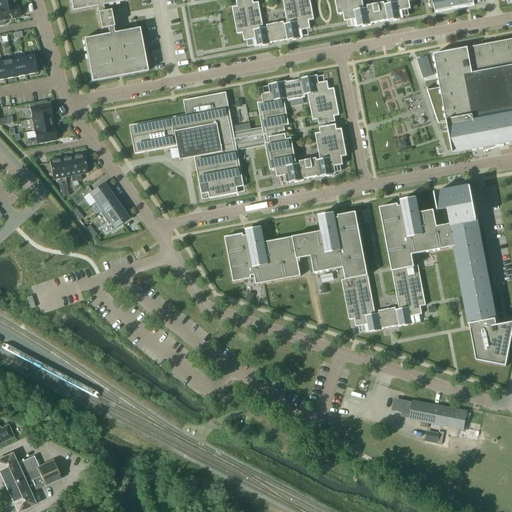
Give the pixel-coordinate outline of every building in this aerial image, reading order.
[(15,0),(0,0),(0,8),(17,5),(15,0)] [(139,28),(113,33),(112,27),(113,27),(112,18),(110,11),(105,12),(104,6),(128,1),(127,0),(69,0),(72,12),(97,7),(98,13),(97,13),(100,30),(107,28),(109,34),(83,39),(91,82),(119,77),(147,72),(139,28)] [(387,0),(388,4),(384,5),(384,3),(367,6),(367,8),(364,9),(362,0),(282,0),(287,24),(284,24),(283,22),(266,25),(267,27),(263,28),(258,2),(253,3),(252,0),(183,0),(184,1),(186,0),(238,0),(236,0),(237,6),(232,7),(237,34),(242,33),(244,41),(254,39),(255,47),(271,44),(271,43),(286,40),(286,41),(302,38),(301,30),(310,28),(309,21),(314,20),(310,0),(334,0),(338,15),(343,14),(345,22),(354,20),(356,28),(372,25),(372,24),(386,21),(386,22),(403,19),(401,11),(411,9),(409,1),(415,0),(414,0),(432,0),(435,13),(474,5),(473,0),(387,0)] [(0,26),(4,25),(2,20),(19,17),(17,5),(0,8),(0,26)] [(438,123),(439,123),(446,122),(453,154),(492,146),(492,147),(499,146),(499,145),(511,142),(511,39),(434,55),(440,88),(428,90),(427,88),(438,123)] [(34,55),(23,57),(26,75),(37,73),(34,55)] [(23,57),(12,59),(15,77),(26,75),(23,57)] [(2,61),(1,61),(5,79),(15,77),(12,59),(2,61)] [(304,180),(304,179),(305,179),(318,177),(319,178),(335,175),(334,167),(343,165),(342,157),(347,156),(342,129),(337,130),(336,125),(330,126),(330,124),(329,123),(335,122),(334,116),(339,115),(334,88),(329,89),(327,82),(318,83),(316,75),(300,79),(300,80),(286,82),(286,81),(269,84),(271,92),(261,94),(263,102),(257,103),(262,129),(264,139),(236,145),(234,134),(226,92),(183,101),(186,115),(129,126),(135,154),(144,152),(147,152),(164,149),(182,145),(184,155),(189,154),(193,153),(197,171),(201,195),(208,193),(209,199),(238,193),(237,188),(244,186),(237,149),(250,147),(265,144),(270,171),(275,170),(277,178),(287,176),(288,184),(304,180)] [(52,116),(49,104),(30,108),(32,120),(51,116),(52,116)] [(51,116),(32,120),(34,131),(53,128),(51,116)] [(54,128),(53,128),(34,131),(36,143),(56,140),(54,128)] [(262,129),(234,134),(236,145),(264,139),(262,129)] [(84,154),(72,156),(77,181),(81,180),(80,175),(87,173),(84,154)] [(77,181),(72,156),(61,158),(64,178),(71,176),(72,182),(77,181)] [(64,178),(61,158),(49,160),(53,180),(64,178)] [(89,193),(95,202),(110,192),(104,183),(89,193)] [(419,269),(418,266),(414,266),(412,258),(412,255),(429,252),(455,247),(470,326),(470,328),(470,330),(476,361),(506,367),(511,336),(511,322),(507,324),(497,326),(470,187),(444,192),(445,195),(436,197),(435,194),(434,194),(434,195),(437,211),(438,211),(447,209),(450,225),(437,227),(434,210),(419,213),(416,197),(400,200),(401,206),(398,207),(398,204),(380,208),(399,309),(375,314),(356,212),(338,216),(338,218),(335,219),(334,213),(318,216),(321,232),(264,242),(261,227),(246,230),(247,235),(243,236),(243,234),(225,237),(233,282),(251,279),(251,276),(253,276),(254,276),(256,285),(301,276),(298,259),(311,257),(314,274),(343,268),(345,279),(341,280),(349,320),(354,319),(356,327),(365,325),(367,333),(383,330),(383,329),(390,327),(397,326),(398,327),(414,324),(412,316),(422,314),(420,307),(426,305),(419,269)] [(60,190),(61,197),(68,196),(66,189),(60,190)] [(101,211),(116,201),(110,192),(95,202),(101,211)] [(116,201),(101,211),(99,212),(106,222),(123,210),(116,201)] [(123,210),(106,222),(112,231),(129,219),(123,210)] [(142,248),(134,253),(137,258),(146,253),(142,248)] [(410,418),(463,429),(466,413),(413,402),(410,418)] [(14,438),(11,433),(8,425),(0,429),(0,428),(0,443),(0,444),(14,438)] [(424,439),(442,444),(445,434),(427,429),(424,439)] [(0,459),(0,472),(6,487),(28,476),(26,473),(39,467),(34,456),(16,464),(12,455),(0,459)] [(53,461),(39,467),(26,473),(28,476),(6,487),(18,511),(34,504),(29,493),(45,486),(61,479),(53,461)]
